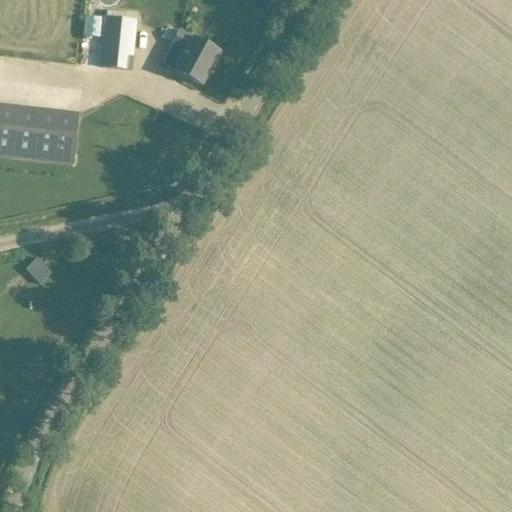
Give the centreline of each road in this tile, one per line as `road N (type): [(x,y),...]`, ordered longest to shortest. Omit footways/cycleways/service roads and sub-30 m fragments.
road 1 (unclassified): [(12,511),(35,445),(317,0)]
road 2 (track): [(0,242),(192,199)]
